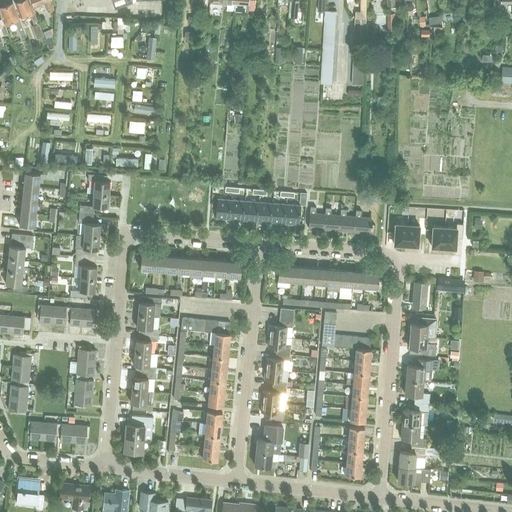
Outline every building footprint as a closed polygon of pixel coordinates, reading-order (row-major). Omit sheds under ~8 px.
[(42,32),(38,23),(34,13),(28,0),(17,0),(15,1),(21,17),(27,14),(28,16),(30,16),(34,25),(32,25),(37,38),(43,35),(42,32)] [(31,0),(34,8),(43,4),(45,9),(53,6),(50,0),(31,0)] [(210,0),(210,2),(225,3),(227,3),(227,11),(234,11),(235,4),(232,3),(232,0),(210,0)] [(232,0),(232,3),(235,4),(234,11),(246,12),(246,9),(249,9),(249,5),(249,0),(232,0)] [(360,0),(360,11),(356,10),(355,17),(366,18),(366,0),(360,0)] [(26,36),(24,29),(19,17),(18,17),(12,2),(0,6),(0,7),(6,22),(14,19),(21,38),(26,36)] [(494,7),(485,7),(485,16),(494,16),(494,7)] [(387,12),(388,31),(395,31),(395,11),(388,12),(387,12)] [(50,29),(42,32),(43,35),(45,38),(51,35),(52,35),(50,29)] [(138,34),(134,39),(140,43),(143,39),(138,34)] [(45,38),(44,38),(49,49),(53,48),(54,41),(51,35),(45,38)] [(152,61),(154,40),(147,39),(145,60),(152,61)] [(276,47),(275,62),(283,63),(283,48),(276,47)] [(296,47),(295,62),(303,63),(304,48),(296,47)] [(511,69),(502,69),(501,81),(511,81),(511,69)] [(24,172),(23,185),(37,187),(39,174),(24,172)] [(257,172),(256,180),(265,180),(265,173),(257,172)] [(87,174),(86,180),(93,180),(93,187),(87,186),(86,192),(92,193),(108,194),(109,182),(105,181),(106,176),(87,174)] [(23,185),(21,198),(36,200),(37,187),(23,185)] [(108,194),(92,193),(91,206),(79,205),(78,211),(93,212),(93,207),(107,208),(108,194)] [(36,200),(21,198),(20,211),(34,213),(36,200)] [(217,198),(215,217),(229,218),(231,199),(217,198)] [(231,199),(229,218),(243,220),(244,200),(231,199)] [(244,200),(243,220),(257,221),(258,201),(244,200)] [(258,201),(257,221),(270,222),(271,222),(272,202),(258,201)] [(272,202),(271,222),(284,223),(286,203),(272,202)] [(286,203),(284,223),(298,224),(300,204),(286,203)] [(310,206),(308,228),(318,229),(318,231),(323,232),(323,229),(325,214),(315,213),(315,206),(310,206)] [(325,214),(323,229),(334,230),(333,233),(338,233),(338,230),(340,215),(330,214),(331,207),(325,207),(325,214)] [(340,215),(338,230),(349,231),(349,234),(354,234),(354,232),(355,216),(345,215),(346,209),(340,208),(340,215)] [(355,216),(354,232),(364,232),(363,235),(368,235),(369,233),(369,232),(374,232),(374,224),(369,224),(370,217),(361,216),(361,210),(356,209),(355,216)] [(34,213),(20,211),(18,225),(33,227),(34,213)] [(82,235),(98,236),(99,222),(92,222),(92,217),(78,216),(77,222),(84,222),(82,235)] [(407,224),(405,245),(417,245),(418,234),(425,234),(426,219),(419,218),(419,225),(407,224)] [(474,220),(474,229),(481,229),(482,220),(478,220),(478,218),(475,218),(474,220)] [(395,223),(393,244),(405,245),(407,224),(395,223)] [(444,227),(443,247),(455,248),(456,237),(462,237),(463,223),(456,223),(456,227),(444,227)] [(432,226),(431,246),(443,247),(444,227),(432,226)] [(98,236),(82,235),(76,235),(75,253),(95,255),(96,249),(97,249),(98,236)] [(10,239),(9,246),(24,247),(31,248),(32,241),(10,239)] [(9,245),(7,258),(23,259),(24,247),(9,246),(9,245)] [(153,270),(154,255),(141,254),(140,269),(153,270)] [(166,256),(154,255),(153,270),(165,271),(166,256)] [(166,256),(165,271),(177,272),(179,257),(166,256)] [(179,257),(177,272),(190,273),(191,258),(179,257)] [(6,271),(21,273),(28,273),(29,267),(22,267),(23,259),(7,258),(6,271)] [(79,277),(94,279),(96,266),(94,266),(95,260),(74,258),(74,264),(80,265),(79,277)] [(191,258),(190,273),(202,274),(203,259),(191,258)] [(215,260),(203,259),(202,274),(214,275),(215,260)] [(215,260),(214,275),(226,276),(228,261),(215,260)] [(241,262),(228,261),(226,276),(239,277),(241,262)] [(277,280),(277,286),(288,287),(289,281),(290,281),(291,266),(279,265),(277,280)] [(291,266),(290,281),(303,282),(304,267),(291,266)] [(304,267),(303,282),(315,283),(316,268),(304,267)] [(328,269),(316,268),(315,283),(327,284),(328,269)] [(328,269),(327,284),(327,289),(339,290),(339,285),(341,270),(328,269)] [(341,270),(339,285),(339,290),(351,291),(352,286),(353,271),(341,270)] [(20,285),(21,273),(6,271),(4,284),(12,284),(11,291),(26,292),(27,285),(20,285)] [(365,272),(353,271),(352,286),(364,287),(365,272)] [(474,271),(473,280),(482,281),(482,272),(474,271)] [(378,273),(365,272),(364,287),(377,288),(377,280),(378,274),(378,273)] [(94,279),(79,277),(78,290),(69,289),(68,296),(86,297),(86,291),(93,292),(94,279)] [(425,308),(427,282),(414,281),(412,307),(418,307),(425,308)] [(137,315),(153,316),(159,316),(161,297),(139,296),(138,301),(137,315)] [(51,323),(53,306),(37,304),(36,316),(39,316),(38,322),(51,323)] [(68,307),(53,306),(51,323),(64,324),(64,318),(67,318),(68,307)] [(83,308),(68,307),(67,318),(69,319),(69,324),(81,325),(83,308)] [(83,308),(81,325),(94,327),(94,321),(97,321),(98,310),(83,308)] [(323,318),(335,319),(336,312),(324,311),(323,318)] [(0,331),(9,332),(11,315),(0,313),(0,331)] [(30,317),(11,315),(9,332),(22,334),(22,328),(29,328),(30,317)] [(153,316),(137,315),(136,327),(138,327),(138,333),(158,334),(158,329),(152,328),(153,316)] [(410,323),(409,335),(427,336),(434,337),(436,319),(431,318),(417,317),(416,323),(410,323)] [(335,319),(323,318),(323,326),(335,327),(335,319)] [(293,321),(279,319),(278,325),(269,324),(268,335),(286,337),(287,326),(292,327),(293,321)] [(335,327),(323,326),(321,345),(333,346),(334,334),(335,327)] [(210,332),(209,344),(213,345),(229,346),(230,334),(228,334),(222,333),(216,332),(210,332)] [(135,339),(134,352),(150,353),(151,341),(157,341),(158,334),(138,333),(137,339),(135,339)] [(268,335),(267,346),(276,347),(275,352),(289,354),(290,344),(291,337),(286,337),(268,335)] [(435,355),(436,343),(426,342),(427,336),(409,335),(408,347),(410,347),(409,353),(435,355)] [(78,345),(77,361),(94,362),(95,350),(90,349),(90,346),(78,345)] [(213,345),(212,356),(227,358),(229,346),(213,345)] [(355,348),(354,360),(369,362),(370,349),(369,349),(363,349),(357,348),(355,348)] [(13,354),(12,366),(29,368),(30,352),(19,351),(19,354),(13,354)] [(134,352),(133,364),(135,365),(134,371),(140,371),(155,372),(155,366),(149,366),(150,353),(134,352)] [(266,357),(265,368),(282,370),(288,370),(289,360),(289,354),(275,352),(275,358),(266,357)] [(212,356),(211,368),(226,370),(227,358),(212,356)] [(407,364),(406,379),(423,381),(424,368),(432,369),(433,359),(418,358),(417,365),(407,364)] [(354,360),(353,372),(368,373),(369,362),(354,360)] [(94,362),(77,361),(76,376),(88,377),(88,374),(93,375),(94,362)] [(29,368),(12,366),(11,379),(16,379),(16,382),(28,383),(29,368)] [(211,368),(210,380),(225,382),(226,370),(211,368)] [(282,370),(265,368),(264,379),(273,380),(272,385),(286,387),(286,381),(281,380),(282,370)] [(132,376),(131,389),(147,391),(148,378),(154,379),(155,372),(140,371),(134,371),(134,376),(132,376)] [(368,373),(353,372),(353,378),(346,378),(346,383),(352,384),(367,385),(368,373)] [(88,377),(76,376),(75,391),(92,392),(93,380),(87,379),(88,377)] [(423,381),(406,379),(405,394),(415,394),(414,402),(429,403),(430,393),(422,392),(423,381)] [(210,380),(209,392),(224,393),(225,382),(210,380)] [(28,383),(16,382),(16,384),(10,384),(9,396),(26,398),(28,383)] [(367,385),(352,384),(351,396),(366,397),(367,385)] [(286,387),(272,385),(271,391),(263,390),(261,401),(279,403),(280,392),(285,393),(286,387)] [(132,402),(132,408),(152,410),(152,404),(151,404),(152,391),(147,391),(131,389),(130,402),(132,402)] [(92,392),(75,391),(74,406),(85,407),(85,405),(91,405),(92,392)] [(224,393),(209,392),(207,404),(222,406),(224,393)] [(26,398),(9,396),(8,409),(13,409),(13,412),(25,413),(26,398)] [(366,397),(351,396),(350,408),(365,409),(366,397)] [(261,401),(260,412),(269,413),(269,418),(283,420),(284,409),(284,403),(279,403),(261,401)] [(403,409),(402,423),(419,425),(420,411),(428,412),(429,403),(414,402),(413,409),(403,409)] [(365,409),(350,408),(349,420),(364,421),(365,409)] [(207,410),(206,422),(221,424),(222,412),(207,410)] [(511,415),(494,413),(493,420),(511,422),(511,415)] [(125,423),(124,436),(143,438),(151,439),(153,417),(131,415),(131,423),(125,423)] [(221,424),(206,422),(199,421),(198,434),(204,434),(219,436),(221,424)] [(402,423),(401,436),(411,437),(410,446),(411,446),(425,447),(426,438),(422,438),(423,433),(423,425),(419,425),(402,423)] [(42,439),(43,426),(28,424),(27,432),(30,432),(30,438),(42,439)] [(257,437),(256,451),(271,453),(278,453),(279,454),(280,440),(282,426),(264,424),(263,438),(257,437)] [(58,427),(43,426),(42,439),(55,440),(55,434),(58,435),(58,427)] [(348,439),(363,440),(364,427),(349,426),(348,439)] [(73,428),(58,427),(58,435),(60,435),(60,440),(72,441),(73,428)] [(73,428),(72,441),(85,442),(86,437),(88,437),(89,430),(73,428)] [(219,436),(204,434),(203,446),(218,448),(219,436)] [(143,438),(124,436),(123,451),(142,452),(143,438)] [(164,454),(165,440),(159,439),(157,454),(164,454)] [(348,439),(347,450),(362,452),(363,440),(348,439)] [(218,448),(203,446),(202,458),(217,460),(218,448)] [(400,451),(399,466),(414,468),(423,468),(425,455),(437,456),(438,448),(425,447),(411,446),(410,452),(400,451)] [(347,450),(346,462),(361,464),(362,452),(347,450)] [(271,453),(256,451),(254,465),(276,467),(277,461),(271,461),(271,453)] [(153,452),(147,458),(152,461),(157,455),(153,452)] [(361,464),(346,462),(344,475),(360,476),(361,464)] [(399,466),(397,481),(413,482),(413,480),(422,481),(429,481),(430,469),(423,468),(414,468),(399,466)] [(439,471),(439,480),(447,481),(448,472),(439,471)] [(19,477),(16,500),(36,502),(35,507),(42,508),(44,494),(37,494),(39,480),(19,477)] [(86,508),(89,485),(61,482),(59,497),(73,498),(72,507),(82,508),(86,508)] [(102,511),(126,511),(129,490),(119,489),(119,494),(104,493),(102,511)] [(165,511),(167,502),(153,500),(154,493),(141,491),(140,508),(145,508),(144,511),(165,511)] [(186,496),(184,509),(196,510),(196,511),(209,511),(211,499),(186,496)] [(253,511),(254,504),(239,502),(239,504),(223,502),(221,511),(253,511)]
